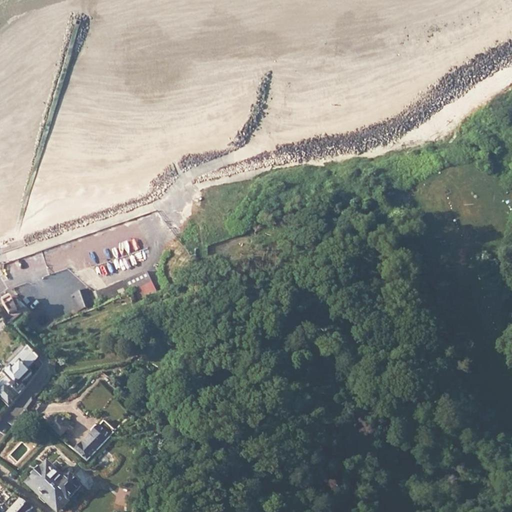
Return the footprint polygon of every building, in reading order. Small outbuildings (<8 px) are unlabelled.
[(163,258),(141,268),(146,278),(167,268),(163,258)] [(144,278),(141,268),(122,275),(126,285),(144,278)] [(126,285),(122,275),(110,280),(113,290),(126,285)] [(97,299),(110,292),(109,290),(105,292),(99,281),(103,279),(102,277),(89,284),(90,285),(94,283),(100,295),(96,297),(97,299)] [(15,298),(12,292),(1,298),(10,311),(20,306),(19,304),(20,303),(21,302),(21,301),(22,300),(21,299),(21,298),(20,297),(19,297),(18,296),(17,296),(16,297),(15,298)] [(0,389),(1,390),(0,391),(0,396),(10,407),(18,397),(14,393),(15,392),(12,389),(11,390),(9,388),(13,385),(21,393),(27,386),(24,382),(34,372),(30,368),(41,357),(29,346),(9,365),(11,367),(4,374),(6,376),(0,381),(0,389)] [(73,426),(61,417),(54,426),(65,435),(73,426)] [(96,433),(81,452),(94,462),(121,429),(109,419),(103,425),(100,424),(95,429),(96,433)] [(32,482),(34,484),(51,465),(49,463),(44,469),(43,468),(36,476),(37,476),(32,482)] [(51,465),(34,484),(37,487),(41,490),(45,495),(51,500),(55,504),(59,507),(62,510),(74,496),(77,493),(81,489),(84,486),(85,484),(83,482),(78,477),(75,474),(69,481),(51,465)] [(45,495),(42,498),(48,503),(51,500),(45,495)] [(10,511),(30,511),(37,508),(25,499),(19,504),(11,511),(10,511)] [(7,507),(11,511),(19,504),(15,500),(7,507)]
